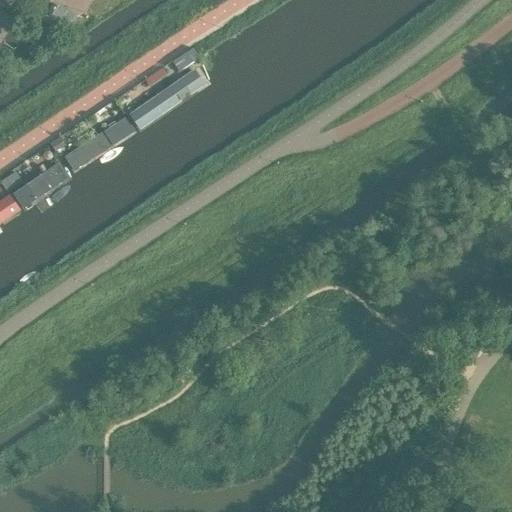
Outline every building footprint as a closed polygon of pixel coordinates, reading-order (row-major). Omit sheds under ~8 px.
[(44,30),(34,24),(25,37),(35,44),(44,30)] [(180,72),(200,59),(193,47),(172,61),(180,72)] [(214,87),(201,69),(129,118),(141,135),(214,87)] [(63,162),(75,178),(141,135),(129,118),(63,162)] [(65,144),(60,137),(51,143),(56,150),(65,144)] [(12,197),(24,213),(55,193),(75,178),(63,162),(12,197)] [(10,170),(0,176),(0,179),(6,189),(7,189),(18,181),(10,170)] [(0,204),(0,227),(24,213),(12,197),(0,204)]
